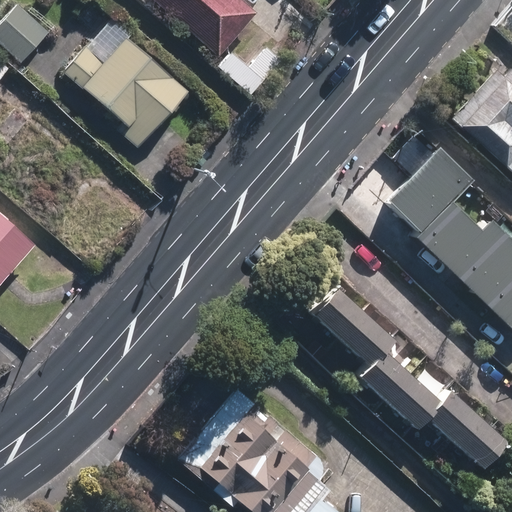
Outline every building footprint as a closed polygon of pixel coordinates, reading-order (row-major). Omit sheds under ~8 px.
[(145,0),(215,59),(253,15),(234,0),(145,0)] [(13,5),(0,19),(0,49),(17,65),(46,33),(13,5)] [(109,19),(59,74),(115,125),(110,130),(132,150),(181,95),(154,71),(155,70),(142,58),(141,59),(121,41),(126,35),(109,19)] [(228,55),(214,70),(245,97),(277,62),(262,49),(244,69),(228,55)] [(490,70),(443,120),(511,183),(511,68),(507,64),(496,76),(490,70)] [(427,145),(375,200),(408,231),(402,237),(508,336),(511,331),(511,252),(477,219),(467,228),(439,201),(461,178),(427,145)] [(0,224),(0,279),(30,245),(2,226),(0,224)] [(438,388),(430,398),(375,350),(385,340),(313,277),(290,304),(359,364),(348,376),(407,428),(416,418),(471,466),(496,438),(438,388)] [(230,385),(169,462),(226,505),(228,503),(240,511),(336,511),(318,498),(325,488),(313,480),(318,471),(317,465),(314,457),(230,385)] [(511,491),(503,502),(511,509),(511,491)]
